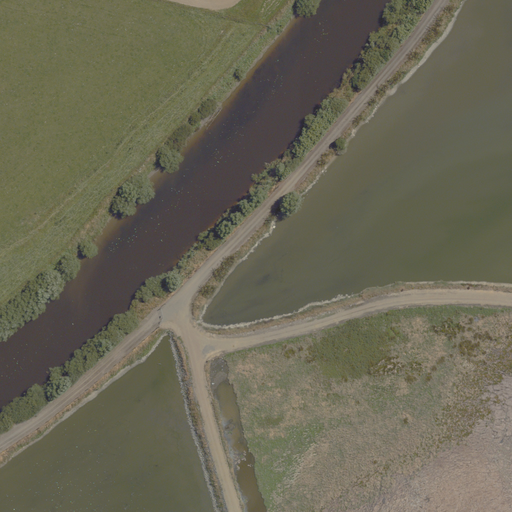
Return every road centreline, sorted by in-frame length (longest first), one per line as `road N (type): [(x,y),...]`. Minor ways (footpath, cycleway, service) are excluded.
road 1 (track): [(0,443),(70,395),(159,316),(177,311),(185,292),(311,164),(445,0)]
road 2 (track): [(511,299),(406,299),(287,333),(198,346),(200,389),(236,511)]
